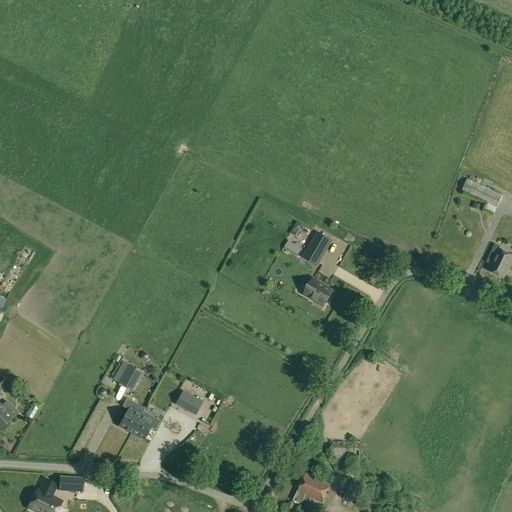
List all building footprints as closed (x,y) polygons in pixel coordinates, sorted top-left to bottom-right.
[(462,191),(488,204),(497,208),(503,196),(467,180),(462,191)] [(318,233),(303,258),(317,266),(332,241),(318,233)] [(289,241),(285,247),(299,255),(302,249),(289,241)] [(511,256),(499,250),(501,247),(495,244),(490,255),(495,258),(489,271),(504,278),(511,261),(511,256)] [(326,303),(333,291),(313,280),(305,294),(315,300),(316,297),(326,303)] [(119,383),(132,390),(142,373),(129,366),(119,383)] [(0,375),(0,392),(9,384),(0,375)] [(202,403),(183,392),(176,404),(196,415),(202,403)] [(0,430),(13,418),(0,405),(0,430)] [(131,433),(132,433),(141,416),(143,412),(145,409),(139,406),(135,413),(129,409),(119,426),(127,430),(126,431),(130,433),(131,433)] [(209,406),(204,409),(209,416),(214,413),(209,406)] [(160,421),(143,412),(141,416),(132,433),(144,440),(151,428),(155,430),(160,421)] [(331,460),(360,460),(360,442),(332,442),(331,460)] [(343,499),(359,507),(372,481),(357,473),(343,499)] [(294,501),(301,505),(306,496),(322,503),(330,485),(307,474),(294,501)] [(62,491),(83,493),(84,478),(60,476),(59,491),(62,491)] [(52,496),(58,485),(45,479),(40,490),(37,489),(28,508),(36,511),(57,511),(63,501),(58,499),(52,496)] [(375,511),(379,507),(365,500),(360,508),(367,511),(375,511)] [(304,509),(310,511),(319,511),(322,508),(308,501),(304,509)]
